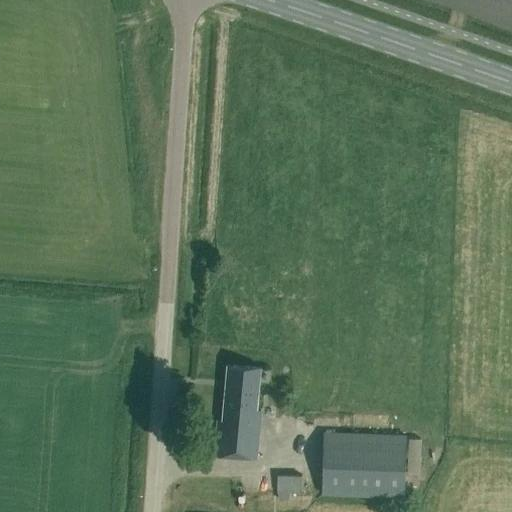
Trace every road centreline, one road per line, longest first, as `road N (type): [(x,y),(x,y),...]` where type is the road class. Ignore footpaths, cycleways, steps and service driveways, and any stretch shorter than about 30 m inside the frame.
road 1 (unclassified): [(187,0),(150,511)]
road 2 (secondary): [(511,86),(257,0)]
